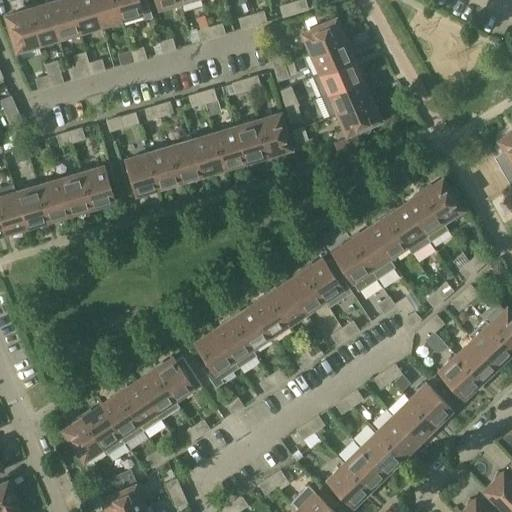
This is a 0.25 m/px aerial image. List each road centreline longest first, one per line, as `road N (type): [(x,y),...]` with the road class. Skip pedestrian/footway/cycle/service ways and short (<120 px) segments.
road 1 (residential): [(500,0),(511,6),(511,411),(409,511)]
road 2 (residential): [(60,511),(0,373)]
